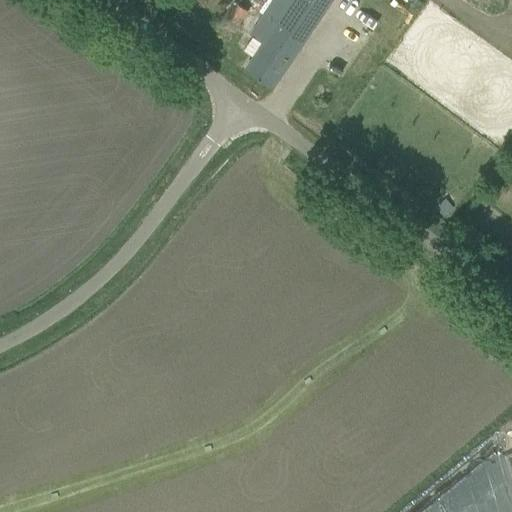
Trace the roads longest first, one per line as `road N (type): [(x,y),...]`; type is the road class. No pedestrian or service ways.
road 1 (unclassified): [(0,344),(78,298),(124,255),(241,100)]
road 2 (unclassified): [(511,299),(241,100)]
road 3 (unclassified): [(241,100),(96,0)]
